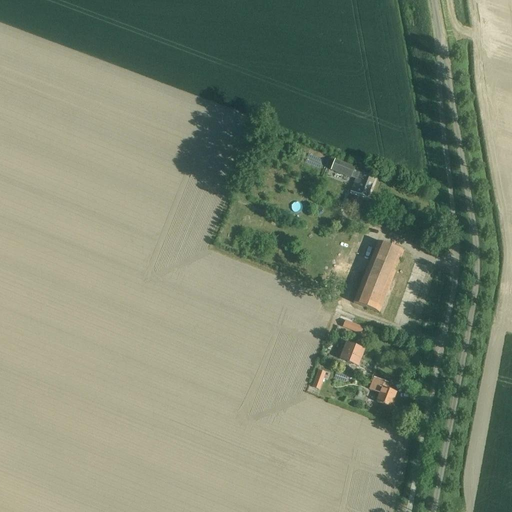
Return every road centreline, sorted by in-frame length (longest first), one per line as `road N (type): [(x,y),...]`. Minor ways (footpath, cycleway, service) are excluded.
road 1 (unclassified): [(428,511),(472,270),(443,56)]
road 2 (unclassified): [(443,56),(439,103),(454,283),(410,511)]
